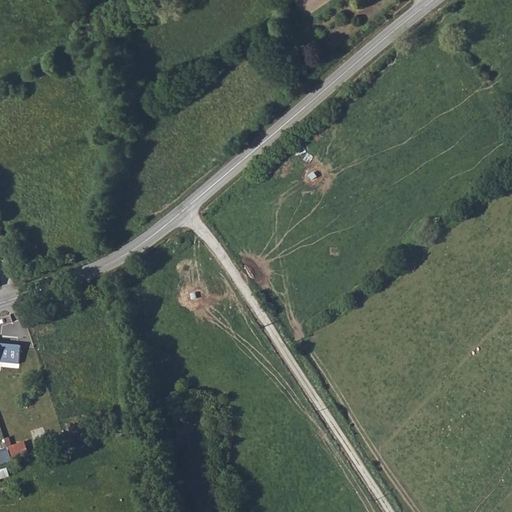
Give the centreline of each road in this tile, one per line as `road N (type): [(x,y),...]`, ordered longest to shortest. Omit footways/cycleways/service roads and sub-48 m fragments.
road 1 (unclassified): [(183,209),(222,256),(387,511)]
road 2 (tertiary): [(183,209),(432,0)]
road 3 (tertiary): [(0,302),(114,261),(183,209)]
